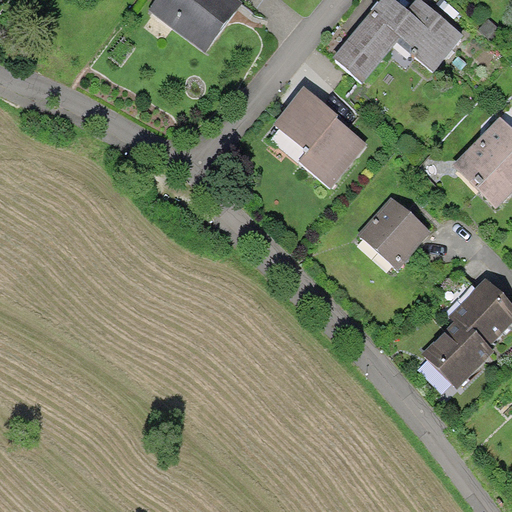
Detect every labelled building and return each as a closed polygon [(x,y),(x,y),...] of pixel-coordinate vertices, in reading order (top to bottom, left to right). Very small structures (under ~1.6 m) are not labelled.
[(234,0),(157,0),(146,15),(202,57),(241,5),(234,0)] [(397,0),(381,0),(334,58),(367,84),(397,46),(435,76),(467,36),(422,0),(421,0),(412,12),(397,0)] [(272,141),(332,190),(370,143),(303,90),(275,125),(280,132),(272,141)] [(511,135),(502,125),(452,174),(492,214),(511,194),(511,135)] [(430,233),(391,200),(356,241),(396,274),(430,233)] [(454,321),(488,355),(511,330),(511,308),(486,283),(451,319),(454,321)] [(488,355),(454,321),(418,359),(459,398),(495,361),(488,355)]
